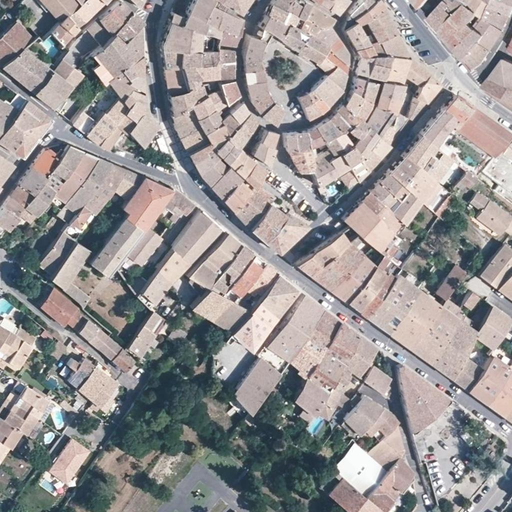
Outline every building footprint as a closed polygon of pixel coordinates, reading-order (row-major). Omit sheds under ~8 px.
[(40,0),(47,7),(58,20),(65,13),(76,25),(76,24),(84,19),(73,8),(77,5),(72,0),(40,0)] [(81,0),(80,1),(91,12),(102,1),(100,0),(81,0)] [(96,17),(111,34),(113,32),(131,11),(120,0),(117,0),(97,16),(96,17)] [(201,19),(211,23),(218,8),(207,3),(208,0),(189,0),(184,12),(201,19)] [(217,0),(238,12),(245,0),(217,0)] [(271,0),(270,2),(281,8),(286,1),(284,0),(271,0)] [(294,15),(302,0),(301,0),(286,0),(286,1),(281,8),(282,8),(294,15)] [(301,18),(308,3),(304,1),(302,0),(294,15),(301,18)] [(316,0),(316,1),(317,1),(335,13),(344,0),(316,0)] [(362,19),(381,8),(378,2),(376,0),(370,0),(352,16),(348,11),(342,27),(355,19),(357,22),(362,19)] [(352,16),(370,0),(356,0),(348,11),(352,16)] [(445,0),(444,2),(456,14),(467,3),(469,4),(471,0),(445,0)] [(471,0),(469,4),(479,11),(478,12),(485,18),(490,5),(492,1),(489,0),(471,0)] [(490,5),(511,14),(511,11),(511,4),(501,0),(492,0),(492,1),(490,5)] [(78,3),(77,5),(73,8),(84,19),(91,12),(80,1),(79,3),(78,3)] [(295,28),(301,18),(294,15),(282,8),(281,8),(270,2),(269,2),(265,13),(284,23),(295,28)] [(431,16),(442,29),(456,14),(444,2),(431,16)] [(311,5),(308,3),(301,18),(307,21),(315,8),(311,5)] [(457,47),(477,28),(485,18),(478,12),(479,11),(469,4),(467,3),(456,14),(442,29),(457,47)] [(492,20),(504,29),(511,14),(490,5),(485,18),(490,21),(492,20)] [(10,6),(6,11),(11,15),(15,11),(12,8),(10,6)] [(218,26),(235,33),(239,18),(218,8),(211,23),(218,26)] [(332,17),(315,8),(307,21),(302,31),(304,34),(305,32),(311,37),(318,27),(320,29),(327,25),(332,17)] [(375,40),(393,31),(381,8),(362,19),(364,23),(366,22),(375,40)] [(131,11),(113,32),(122,41),(139,24),(141,22),(131,11)] [(207,32),(216,35),(218,26),(211,23),(201,19),(184,12),(182,16),(171,11),(168,20),(190,27),(189,27),(198,30),(207,32)] [(56,22),(68,33),(76,25),(65,13),(58,20),(56,22)] [(278,38),(284,23),(265,13),(265,14),(257,25),(260,27),(270,32),(271,33),(278,38)] [(85,28),(100,45),(111,34),(96,17),(85,28)] [(307,21),(301,18),(295,28),(302,31),(307,21)] [(480,41),(491,49),(503,30),(504,29),(492,20),(490,21),(485,18),(477,28),(485,33),(480,41)] [(350,40),(363,33),(357,22),(355,19),(342,27),(342,28),(350,40)] [(15,20),(0,33),(0,62),(25,43),(31,37),(15,20)] [(159,41),(160,47),(187,49),(198,49),(198,48),(198,38),(198,30),(189,27),(190,27),(168,20),(159,41)] [(49,31),(59,43),(66,36),(68,33),(56,22),(48,31),(49,31)] [(295,49),(304,34),(302,31),(295,28),(284,23),(278,38),(277,39),(295,49)] [(84,59),(102,82),(105,79),(119,69),(117,67),(140,53),(139,24),(122,41),(113,32),(111,34),(100,45),(84,59)] [(345,52),(327,25),(320,29),(318,27),(311,37),(325,45),(322,50),(332,56),(344,73),(346,63),(345,62),(345,52)] [(216,35),(215,40),(232,43),(235,33),(218,26),(216,35)] [(265,40),(270,32),(260,27),(259,35),(257,36),(260,38),(265,40)] [(457,47),(466,58),(473,49),(480,41),(485,33),(477,28),(457,47)] [(198,30),(198,38),(204,39),(206,37),(207,32),(198,30)] [(387,53),(407,56),(393,31),(375,40),(369,43),(368,43),(375,54),(387,53)] [(325,45),(311,37),(305,32),(304,34),(295,49),(294,51),(298,53),(299,51),(315,60),(316,60),(322,50),(325,45)] [(354,47),(368,43),(363,33),(350,40),(354,47)] [(260,38),(257,36),(246,34),(241,52),(241,58),(256,59),(260,38)] [(484,60),(491,49),(480,41),(473,49),(466,58),(474,68),(484,60)] [(25,43),(0,62),(0,64),(31,90),(53,64),(25,43)] [(370,54),(375,54),(368,43),(354,47),(358,55),(370,54)] [(209,62),(217,62),(218,47),(214,46),(214,48),(213,56),(209,62)] [(163,66),(179,65),(190,64),(205,63),(209,62),(213,56),(214,48),(198,48),(198,49),(187,49),(160,47),(163,66)] [(218,47),(217,62),(230,60),(231,49),(218,47)] [(340,89),(344,73),(332,56),(322,50),(316,60),(315,60),(314,61),(326,71),(323,74),(339,89),(340,89)] [(117,67),(119,69),(125,76),(132,73),(140,74),(140,54),(140,53),(117,67)] [(380,76),(387,53),(375,54),(370,54),(368,60),(364,73),(377,76),(380,76)] [(413,94),(423,100),(438,82),(409,56),(407,56),(387,53),(380,76),(377,76),(379,79),(380,79),(400,81),(402,73),(417,83),(413,93),(413,94)] [(368,60),(370,54),(358,55),(354,71),(364,73),(368,60)] [(53,64),(31,90),(49,104),(60,92),(63,94),(81,72),(60,56),(53,64)] [(256,59),(241,58),(241,68),(259,66),(256,59)] [(511,62),(504,58),(491,77),(511,85),(511,62)] [(217,62),(217,76),(231,75),(230,60),(217,62)] [(205,63),(205,76),(217,76),(217,62),(209,62),(205,63)] [(190,64),(198,76),(205,76),(205,63),(190,64)] [(185,88),(196,84),(194,76),(198,76),(190,64),(179,65),(182,77),(185,88)] [(185,89),(185,88),(182,77),(179,65),(163,66),(168,93),(185,89)] [(241,68),(242,69),(242,78),(243,81),(262,78),(264,78),(261,66),(259,66),(241,68)] [(92,123),(85,133),(97,143),(98,143),(122,111),(123,110),(131,97),(141,102),(141,103),(144,103),(144,88),(143,88),(140,87),(140,88),(125,80),(127,79),(125,76),(119,69),(105,79),(118,96),(104,112),(101,110),(92,123)] [(132,73),(125,76),(127,79),(125,80),(140,88),(140,87),(140,79),(140,74),(132,73)] [(325,105),(339,89),(323,74),(313,84),(309,88),(325,105)] [(359,94),(363,78),(353,76),(349,90),(359,94)] [(511,85),(491,77),(483,87),(511,107),(511,85)] [(262,78),(243,81),(249,101),(261,91),(265,90),(262,78)] [(358,96),(368,100),(374,80),(363,78),(359,94),(358,96)] [(223,102),(237,94),(231,79),(216,81),(223,102)] [(376,91),(395,97),(400,81),(380,79),(379,79),(376,91)] [(223,102),(216,81),(207,82),(209,91),(189,102),(189,103),(188,104),(194,117),(211,108),(211,109),(223,102)] [(209,91),(207,82),(200,83),(196,84),(185,88),(185,89),(168,93),(171,113),(188,104),(189,103),(189,102),(209,91)] [(319,111),(325,105),(309,88),(304,92),(319,111)] [(261,91),(249,101),(258,113),(271,99),(265,90),(261,91)] [(339,102),(350,111),(358,96),(359,94),(349,90),(344,99),(342,98),(339,102)] [(0,99),(0,130),(8,120),(25,98),(18,93),(16,91),(7,104),(0,99)] [(391,111),(395,97),(376,91),(372,103),(385,107),(389,110),(391,111)] [(305,117),(319,111),(304,92),(297,95),(295,95),(305,117)] [(409,101),(421,104),(423,100),(413,94),(413,93),(412,92),(409,101)] [(495,157),(511,135),(511,133),(499,125),(453,93),(441,107),(455,118),(450,125),(495,157)] [(350,111),(358,118),(367,104),(368,100),(358,96),(350,111)] [(123,110),(122,111),(134,120),(140,111),(141,103),(141,102),(131,97),(123,110)] [(10,149),(20,155),(50,118),(26,98),(25,98),(8,120),(24,130),(10,149)] [(271,99),(258,113),(271,122),(274,123),(280,106),(271,99)] [(237,122),(247,113),(247,112),(239,101),(226,110),(227,110),(231,116),(232,115),(237,122)] [(405,116),(409,118),(421,104),(409,101),(405,116)] [(339,102),(332,110),(345,124),(342,126),(346,129),(358,118),(350,111),(339,102)] [(363,123),(374,132),(379,124),(389,110),(385,107),(372,103),(362,122),(363,123)] [(194,117),(188,104),(171,113),(174,126),(194,117)] [(449,126),(450,125),(455,118),(441,107),(420,133),(419,133),(435,145),(440,138),(441,136),(445,131),(449,126)] [(198,126),(215,116),(213,112),(211,109),(211,108),(194,117),(198,126)] [(234,125),(237,122),(232,115),(231,116),(227,110),(217,119),(225,134),(234,125)] [(325,117),(336,130),(336,131),(338,130),(342,126),(345,124),(332,110),(325,117)] [(122,111),(98,143),(106,149),(110,142),(119,127),(123,131),(124,132),(126,130),(134,120),(122,111)] [(157,123),(140,111),(134,120),(126,130),(141,145),(157,123)] [(236,144),(254,121),(247,113),(237,122),(234,125),(225,134),(223,136),(228,140),(234,146),(236,144)] [(216,154),(228,140),(223,136),(225,134),(217,119),(215,116),(198,126),(179,137),(186,151),(206,140),(211,149),(216,154)] [(174,126),(179,137),(198,126),(194,117),(174,126)] [(326,147),(330,153),(336,149),(339,147),(329,133),(336,130),(325,117),(313,124),(320,138),(320,139),(326,147)] [(354,135),(363,123),(362,122),(358,118),(346,129),(354,135)] [(87,119),(79,129),(85,133),(92,123),(87,119)] [(8,120),(0,130),(0,141),(10,149),(24,130),(8,120)] [(353,137),(365,146),(374,132),(363,123),(354,135),(353,137)] [(374,132),(389,144),(394,126),(387,123),(384,128),(379,124),(374,132)] [(308,153),(309,161),(311,159),(315,161),(330,153),(326,147),(312,153),(311,144),(320,139),(320,138),(313,124),(304,130),(306,149),(307,149),(308,153)] [(347,141),(348,143),(353,137),(354,135),(346,129),(342,126),(338,130),(340,133),(343,131),(348,138),(345,140),(347,141)] [(269,146),(272,137),(274,132),(263,129),(257,139),(263,142),(269,146)] [(280,132),(282,147),(283,147),(284,149),(285,151),(306,149),(304,130),(280,132)] [(329,133),(339,147),(347,141),(345,140),(340,133),(338,130),(336,131),(336,130),(329,133)] [(365,146),(378,156),(389,144),(374,132),(365,146)] [(435,145),(419,133),(402,155),(436,181),(451,159),(435,145)] [(113,145),(122,148),(125,138),(124,136),(121,134),(113,145)] [(348,143),(356,156),(360,152),(365,146),(353,137),(348,143)] [(440,138),(435,145),(451,159),(454,154),(450,150),(452,147),(440,138)] [(272,147),(269,146),(263,142),(257,139),(249,152),(266,164),(272,147)] [(192,162),(211,149),(206,140),(186,151),(192,162)] [(223,160),(234,146),(228,140),(216,154),(223,160)] [(345,163),(355,179),(366,169),(356,157),(356,156),(348,143),(347,141),(339,147),(336,149),(345,163)] [(82,151),(66,144),(59,155),(56,159),(44,176),(40,181),(31,194),(13,219),(20,224),(24,218),(29,222),(46,200),(74,161),(82,151)] [(208,183),(221,198),(240,175),(252,160),(243,154),(234,146),(223,160),(227,163),(208,183)] [(356,157),(366,169),(367,168),(378,156),(365,146),(360,152),(356,156),(356,157)] [(56,159),(59,155),(48,147),(43,148),(56,159)] [(44,176),(56,159),(43,148),(29,166),(44,176)] [(211,149),(192,162),(198,173),(216,154),(211,149)] [(295,169),(308,167),(309,163),(309,161),(308,153),(307,149),(306,149),(285,151),(287,156),(292,165),(295,169)] [(308,167),(307,170),(313,184),(345,163),(336,149),(330,153),(315,161),(311,159),(309,161),(309,163),(308,167)] [(96,157),(82,151),(74,161),(46,200),(58,208),(96,157)] [(0,154),(0,183),(14,164),(0,154)] [(198,173),(208,183),(227,163),(223,160),(216,154),(198,173)] [(436,181),(402,155),(387,171),(408,189),(422,201),(436,181)] [(110,163),(96,157),(58,208),(54,213),(67,222),(110,163)] [(252,186),(254,183),(263,168),(252,160),(240,175),(251,185),(252,186)] [(123,168),(110,163),(67,222),(36,263),(49,273),(73,240),(73,239),(64,232),(70,224),(75,228),(88,209),(93,212),(100,203),(105,195),(111,187),(123,168)] [(17,183),(31,194),(40,181),(44,176),(29,166),(19,180),(17,183)] [(125,198),(141,176),(123,168),(111,187),(125,198)] [(468,187),(476,177),(466,170),(456,182),(462,186),(464,184),(468,187)] [(408,189),(387,171),(377,181),(398,200),(408,189)] [(160,201),(169,188),(142,175),(141,176),(125,198),(119,206),(125,211),(114,225),(105,236),(87,260),(105,274),(113,263),(118,257),(122,251),(143,224),(144,223),(151,213),(160,201)] [(221,198),(232,209),(251,185),(240,175),(221,198)] [(398,200),(377,181),(368,190),(401,221),(404,224),(405,222),(421,202),(422,201),(408,189),(398,200)] [(440,184),(436,181),(422,201),(421,202),(424,205),(440,184)] [(6,229),(13,219),(31,194),(17,183),(0,207),(0,230),(3,227),(6,229)] [(267,201),(272,195),(254,183),(252,186),(251,185),(232,209),(231,209),(247,227),(248,227),(268,202),(267,201)] [(183,213),(193,203),(191,202),(170,186),(169,188),(160,201),(176,214),(179,210),(183,213)] [(401,221),(368,190),(359,199),(392,233),(401,221)] [(502,228),(508,233),(511,228),(511,217),(488,199),(487,200),(475,191),(468,201),(479,210),(475,216),(498,234),(502,228)] [(110,199),(105,195),(100,203),(104,206),(110,199)] [(433,212),(438,216),(451,199),(447,195),(433,212)] [(392,233),(359,199),(340,218),(347,224),(356,232),(356,233),(362,238),(372,246),(382,254),(390,244),(394,238),(395,236),(392,233)] [(167,225),(176,214),(160,201),(151,213),(167,225)] [(262,239),(283,214),(268,202),(248,227),(262,239)] [(190,258),(220,227),(212,220),(199,208),(188,223),(171,245),(170,247),(187,261),(190,258)] [(79,231),(93,212),(88,209),(75,228),(79,231)] [(305,224),(286,212),(284,215),(283,214),(262,239),(277,251),(305,224)] [(333,225),(337,229),(342,223),(338,220),(333,225)] [(102,234),(105,236),(114,225),(111,222),(102,234)] [(345,223),(339,229),(346,236),(352,230),(345,223)] [(159,235),(143,224),(122,251),(138,263),(157,238),(159,235)] [(346,241),(339,230),(313,248),(293,263),(308,274),(337,248),(346,241)] [(208,282),(240,243),(232,237),(226,232),(185,274),(189,277),(205,286),(208,282)] [(362,238),(356,233),(346,241),(337,248),(308,274),(322,284),(326,287),(363,254),(354,246),(362,238)] [(73,240),(49,273),(47,276),(61,286),(66,279),(87,248),(73,239),(73,240)] [(226,285),(252,253),(240,243),(208,282),(222,290),(226,285)] [(478,274),(495,286),(511,263),(511,249),(502,243),(478,274)] [(373,265),(345,300),(357,309),(388,267),(393,262),(395,263),(397,260),(391,256),(396,248),(390,244),(382,254),(373,265)] [(167,281),(187,261),(170,247),(152,270),(167,281)] [(237,292),(262,261),(260,260),(252,253),(226,285),(237,292)] [(363,254),(326,287),(345,300),(373,265),(363,254)] [(122,260),(118,257),(113,263),(116,268),(122,260)] [(252,299),(274,271),(262,261),(237,292),(231,300),(246,307),(252,299)] [(433,291),(442,298),(447,291),(455,279),(462,269),(453,263),(433,291)] [(511,263),(495,286),(511,298),(511,263)] [(357,309),(363,314),(395,272),(388,267),(357,309)] [(165,283),(167,281),(152,270),(145,279),(134,293),(148,307),(165,283)] [(273,315),(295,287),(289,283),(274,271),(252,299),(273,315)] [(407,271),(403,278),(410,283),(415,277),(407,271)] [(395,272),(363,314),(373,321),(386,330),(417,288),(410,283),(403,278),(395,272)] [(128,284),(134,293),(145,279),(136,273),(128,284)] [(199,294),(205,286),(189,277),(186,280),(199,294)] [(66,279),(61,286),(60,288),(66,293),(78,302),(80,307),(89,296),(66,279)] [(39,294),(41,295),(43,296),(51,286),(47,283),(39,294)] [(43,296),(38,304),(50,315),(64,296),(51,286),(43,296)] [(220,294),(205,286),(199,294),(189,306),(209,318),(225,297),(220,294)] [(417,288),(386,330),(400,341),(408,346),(437,304),(417,288)] [(468,308),(477,295),(469,290),(460,302),(468,308)] [(442,298),(437,304),(440,306),(452,314),(456,307),(446,299),(450,293),(447,291),(442,298)] [(286,359),(320,307),(301,292),(255,354),(258,356),(277,372),(287,359),(286,359)] [(64,296),(50,315),(61,324),(64,320),(74,308),(75,306),(64,296)] [(246,307),(231,300),(225,297),(209,318),(229,329),(246,307)] [(273,315),(252,299),(246,307),(229,329),(221,339),(227,344),(233,336),(249,348),(273,315)] [(477,324),(489,304),(484,300),(469,318),(477,324)] [(454,320),(459,312),(460,310),(456,307),(452,314),(440,306),(437,304),(408,346),(429,362),(454,320)] [(492,343),(509,318),(508,318),(489,304),(477,324),(472,333),(472,334),(490,346),(492,343)] [(287,359),(304,374),(305,373),(338,320),(320,307),(286,359),(287,359)] [(74,308),(64,320),(73,328),(75,330),(85,317),(74,308)] [(151,309),(125,346),(139,356),(165,319),(159,315),(151,309)] [(472,333),(477,324),(469,318),(459,312),(454,320),(429,362),(450,377),(461,354),(472,334),(472,333)] [(183,315),(175,324),(180,327),(185,322),(183,315)] [(85,317),(75,330),(96,347),(106,335),(85,317)] [(341,364),(356,333),(355,333),(338,320),(305,373),(327,390),(341,364)] [(0,353),(13,334),(0,325),(0,353)] [(166,337),(176,345),(186,333),(175,325),(166,337)] [(18,327),(13,333),(30,344),(35,338),(18,327)] [(30,344),(13,333),(13,334),(0,353),(0,366),(1,367),(4,363),(8,357),(18,363),(30,344)] [(367,359),(375,347),(356,333),(341,364),(350,370),(356,375),(367,359)] [(106,335),(96,347),(110,358),(119,346),(106,335)] [(219,354),(227,344),(221,339),(212,351),(214,352),(219,354)] [(472,393),(483,401),(508,367),(505,365),(507,361),(511,355),(492,343),(490,346),(486,351),(489,353),(482,364),(480,367),(465,388),(472,393)] [(119,346),(110,358),(124,370),(131,362),(133,359),(122,349),(120,347),(119,346)] [(461,354),(450,377),(452,378),(465,388),(480,367),(472,361),(461,354)] [(262,392),(277,372),(258,356),(243,376),(262,392)] [(14,370),(18,363),(8,357),(4,363),(14,370)] [(472,361),(480,367),(482,364),(474,358),(472,361)] [(67,364),(75,369),(79,364),(71,359),(67,364)] [(76,388),(92,365),(82,359),(79,364),(75,369),(67,380),(76,388)] [(365,381),(379,392),(387,380),(371,364),(372,362),(367,359),(356,375),(360,378),(365,381)] [(104,374),(107,370),(96,360),(92,365),(104,374)] [(131,362),(124,370),(118,378),(124,383),(130,375),(129,373),(135,365),(131,362)] [(412,429),(449,398),(400,363),(395,365),(404,408),(408,424),(410,431),(412,429)] [(321,400),(330,406),(331,405),(333,406),(340,394),(337,393),(341,385),(350,370),(341,364),(327,390),(321,400)] [(87,397),(104,374),(92,365),(76,388),(87,397)] [(495,410),(502,415),(511,400),(511,370),(508,367),(483,401),(495,410)] [(297,414),(308,422),(321,400),(327,390),(305,373),(304,374),(291,398),(302,407),(297,414)] [(95,411),(116,382),(104,374),(87,397),(92,402),(88,406),(95,411)] [(243,376),(230,392),(247,411),(247,412),(262,392),(243,376)] [(6,397),(35,416),(46,399),(24,385),(18,395),(11,390),(6,397)] [(369,434),(371,432),(388,410),(382,407),(362,393),(359,397),(352,405),(342,417),(358,433),(362,428),(369,434)] [(352,405),(359,397),(355,393),(348,401),(352,405)] [(24,433),(35,416),(6,397),(2,404),(9,408),(2,418),(20,430),(24,433)] [(77,411),(62,399),(59,404),(69,413),(64,421),(67,424),(77,411)] [(127,412),(133,403),(128,399),(122,408),(127,412)] [(511,422),(511,400),(502,415),(511,422)] [(378,439),(395,423),(397,421),(396,420),(388,410),(371,432),(378,439)] [(342,417),(338,422),(354,438),(358,433),(342,417)] [(0,441),(9,447),(20,430),(2,418),(0,420),(0,441)] [(355,441),(332,468),(364,496),(381,476),(398,457),(402,450),(395,423),(378,439),(366,451),(359,445),(355,441)] [(257,431),(267,441),(271,436),(261,426),(257,431)] [(367,436),(369,434),(362,428),(358,433),(364,440),(367,436)] [(0,460),(9,447),(0,441),(0,460)] [(317,450),(313,456),(318,460),(323,454),(317,450)] [(400,492),(413,477),(413,476),(412,472),(407,467),(398,457),(381,476),(389,482),(398,490),(400,492)] [(382,511),(364,496),(332,468),(318,485),(346,510),(344,511),(382,511)] [(364,496),(382,511),(383,511),(393,500),(391,498),(382,491),(389,482),(381,476),(364,496)] [(382,491),(391,498),(398,490),(389,482),(382,491)]
